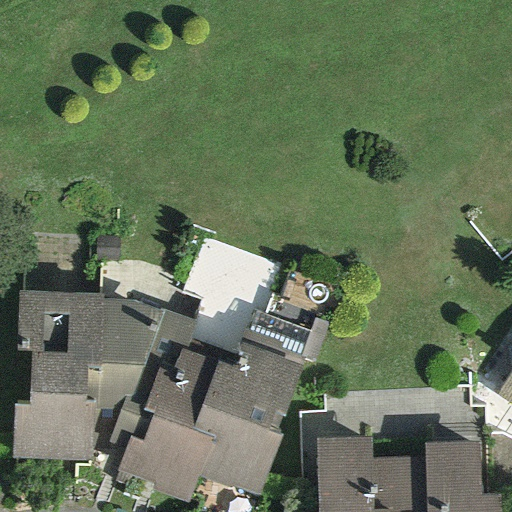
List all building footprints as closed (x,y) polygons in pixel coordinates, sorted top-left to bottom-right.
[(21,399),(20,446),(67,447),(67,437),(96,438),(98,396),(85,395),(87,356),(100,357),(102,304),(103,299),(63,298),(62,303),(23,302),(22,341),(37,341),(36,400),(21,399)] [(96,438),(120,438),(122,431),(137,436),(139,441),(140,440),(141,440),(143,439),(144,439),(145,439),(147,439),(149,439),(162,404),(152,401),(166,363),(179,368),(188,344),(191,336),(161,325),(164,316),(138,306),(102,304),(100,357),(87,356),(85,395),(98,396),(96,438)] [(218,426),(202,465),(236,478),(239,470),(266,479),(284,429),(270,424),(277,405),(287,408),(302,369),(278,360),(281,349),(248,338),(239,364),(225,358),(202,420),(218,426)] [(139,461),(140,462),(145,464),(147,463),(149,463),(152,462),(153,462),(155,461),(156,460),(157,459),(168,462),(161,480),(192,491),(202,465),(218,426),(202,420),(225,358),(188,344),(179,368),(166,363),(152,401),(162,404),(149,439),(147,439),(145,439),(144,439),(143,439),(141,440),(140,440),(139,441),(138,443),(136,445),(135,446),(135,448),(135,449),(134,451),(135,453),(135,456),(136,457),(137,458),(137,460),(139,461)] [(485,511),(482,495),(480,447),(431,448),(432,462),(376,464),(374,442),(323,443),(324,488),(335,488),(336,500),(335,510),(320,511),(319,511),(485,511)]
